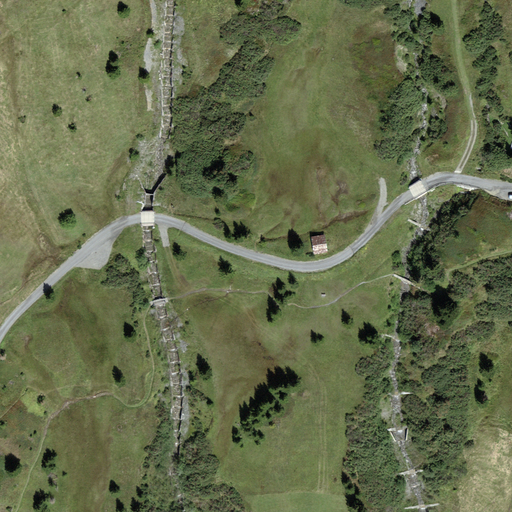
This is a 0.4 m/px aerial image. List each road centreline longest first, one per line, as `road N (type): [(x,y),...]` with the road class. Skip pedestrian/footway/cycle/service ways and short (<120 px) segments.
road 1 (track): [(508,187),(453,176),(430,182),(403,196),(343,254),(306,267),(138,217),(94,239),(0,334)]
road 2 (track): [(453,176),(473,138),(456,0)]
